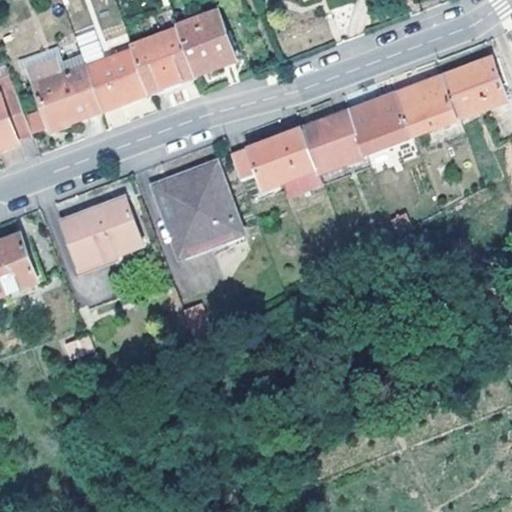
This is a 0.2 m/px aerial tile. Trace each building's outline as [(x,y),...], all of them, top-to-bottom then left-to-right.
[(188,41),(201,77),(239,63),(222,16),(184,31),(188,41)] [(154,94),(201,77),(188,41),(184,31),(137,48),(138,51),(139,55),(154,94)] [(32,84),(39,82),(36,72),(62,62),(58,51),(25,65),(32,84)] [(139,55),(138,51),(90,69),(106,110),(107,112),(154,94),(139,55)] [(67,78),(90,69),(88,66),(84,55),(62,62),(67,78)] [(57,131),(107,112),(106,110),(90,69),(67,78),(62,62),(36,72),(39,82),(57,131)] [(460,116),(462,120),(510,102),(497,62),(447,79),(460,116)] [(447,79),(402,97),(417,138),(462,123),(462,120),(460,116),(447,79)] [(0,152),(39,138),(30,118),(26,119),(15,94),(0,99),(0,152)] [(367,149),(370,156),(417,138),(402,97),(355,114),(367,149)] [(45,113),(30,118),(39,138),(52,133),(45,113)] [(371,158),(370,156),(367,149),(355,114),(308,132),(324,175),(371,158)] [(236,159),(246,183),(265,177),(270,189),(290,182),(295,195),(326,184),(325,181),(324,175),(308,132),(236,159)] [(189,222),(175,229),(184,255),(229,238),(224,223),(241,218),(221,165),(174,182),(189,222)] [(159,189),(175,229),(189,222),(174,182),(159,189)] [(73,235),(87,270),(147,246),(129,199),(82,217),(88,229),(73,235)] [(69,223),(73,235),(88,229),(82,217),(69,223)] [(251,242),(241,218),(224,223),(229,238),(184,255),(186,261),(230,244),(234,249),(251,242)] [(0,248),(0,299),(44,283),(26,238),(0,248)] [(190,327),(207,321),(201,303),(184,309),(190,327)] [(68,343),(74,358),(91,353),(85,337),(68,343)]
